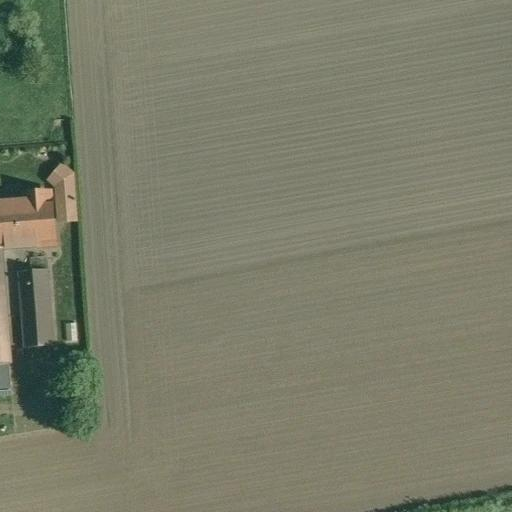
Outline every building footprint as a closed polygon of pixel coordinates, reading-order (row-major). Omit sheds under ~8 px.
[(75,186),(57,187),(60,221),(77,220),(76,202),(77,202),(77,200),(76,200),(75,186)] [(50,193),(25,195),(26,203),(0,204),(0,249),(1,249),(1,250),(57,246),(53,201),(51,201),(50,193)] [(0,366),(10,365),(1,250),(1,249),(0,249),(0,366)] [(48,258),(31,259),(32,272),(49,270),(48,258)] [(32,272),(20,273),(26,349),(55,347),(49,270),(32,272)] [(10,365),(0,366),(0,395),(13,395),(10,365)]
